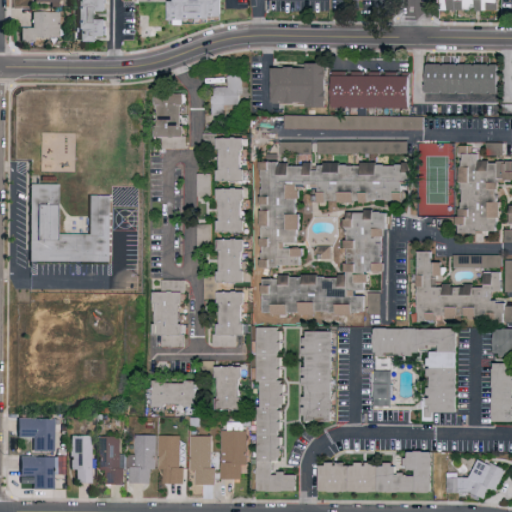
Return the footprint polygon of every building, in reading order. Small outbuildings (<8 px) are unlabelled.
[(80,0),(81,42),(101,41),(101,35),(109,35),(109,19),(100,19),(100,10),(110,10),(109,0),(80,0)] [(171,17),(225,18),(224,0),(176,0),(172,0),(171,17)] [(501,10),(500,0),(442,0),(442,8),(480,8),(480,10),(501,10)] [(60,11),(32,10),(32,26),(21,26),(21,38),(60,38),(60,11)] [(275,103),(309,103),(309,107),(328,107),(329,63),(309,63),(309,67),(276,67),(275,103)] [(502,63),(430,63),(430,93),(502,93),(502,63)] [(335,107),(413,107),(413,75),(409,75),(409,71),(335,71),(335,107)] [(225,103),(243,103),(243,74),(229,75),(229,85),(214,86),(215,114),(226,113),(225,103)] [(186,148),(186,93),(160,93),(159,148),(186,148)] [(424,116),(287,114),(286,127),(424,129),(424,116)] [(245,179),(245,137),(221,137),(222,179),(245,179)] [(409,141),(320,140),(320,152),(409,153),(409,141)] [(505,142),(488,141),(488,154),(505,155),(505,142)] [(511,159),(482,161),(482,152),(463,153),(465,232),(481,232),(480,230),(502,230),(500,179),(511,178),(511,159)] [(264,265),(305,265),(306,246),(289,246),(289,242),(302,242),(302,183),(312,183),(312,199),(396,200),(396,188),(405,188),(405,184),(414,184),(414,162),(318,162),(264,161),(264,265)] [(211,172),(198,172),(198,196),(211,195),(211,172)] [(221,186),(222,230),(245,230),(245,186),(221,186)] [(109,197),(109,263),(28,263),(28,188),(57,188),(56,236),(88,236),(88,197),(109,197)] [(266,311),(369,312),(369,313),(382,313),(382,292),(369,292),(370,270),(387,270),(388,210),(349,210),(348,248),(351,248),(351,262),(347,262),(347,274),(282,273),(282,277),(267,277),(266,311)] [(221,238),(222,281),(246,280),(245,238),(221,238)] [(511,320),(511,302),(495,301),(495,290),(504,290),(505,271),(486,270),(486,285),(437,283),(437,274),(445,274),(446,260),(436,260),(436,250),(424,249),(421,316),(511,320)] [(501,253),(455,254),(455,267),(501,266),(501,253)] [(163,346),(185,346),(185,279),(164,278),(163,290),(158,290),(158,333),(163,333),(163,346)] [(214,346),(237,346),(237,334),(246,334),(245,290),(221,290),(222,333),(214,333),(214,346)] [(262,490),(301,489),(301,472),(277,472),(277,459),(287,459),(285,325),(262,326),(263,405),(261,405),(262,490)] [(460,327),(378,327),(378,352),(423,352),(423,346),(433,346),(433,411),(460,411),(460,327)] [(511,327),(497,327),(497,353),(511,353),(511,327)] [(336,329),(308,329),(309,420),(337,420),(336,329)] [(511,361),(498,361),(497,420),(511,420),(511,361)] [(221,408),(242,408),(243,365),(222,364),(221,408)] [(376,404),(393,405),(393,370),(377,369),(376,404)] [(200,380),(156,379),(156,404),(199,405),(200,380)] [(34,449),(54,449),(55,417),(19,416),(18,435),(34,436),(34,449)] [(223,429),(222,477),(243,478),(243,464),(248,464),(248,429),(223,429)] [(151,482),(151,468),(156,468),(156,433),(135,434),(136,453),(129,453),(129,482),(151,482)] [(92,434),(71,434),(71,469),(77,469),(77,481),(92,481),(92,434)] [(164,482),(184,482),(185,466),(180,466),(181,434),(159,434),(158,468),(165,468),(164,482)] [(120,435),(99,435),(100,468),(104,468),(104,483),(125,483),(125,467),(120,467),(120,435)] [(197,483),(216,483),(217,467),(213,467),(213,435),(192,435),(192,469),(197,469),(197,483)] [(435,490),(435,450),(410,450),(410,466),(420,466),(420,473),(399,473),(399,461),(354,461),(354,462),(323,462),(323,490),(435,490)] [(54,488),(54,473),(65,473),(65,455),(21,455),(21,482),(33,482),(33,487),(54,488)] [(448,491),(472,491),(472,496),(475,498),(486,497),(490,489),(498,488),(507,467),(493,462),(490,462),(481,458),(473,476),(459,476),(458,471),(448,472),(448,491)]
